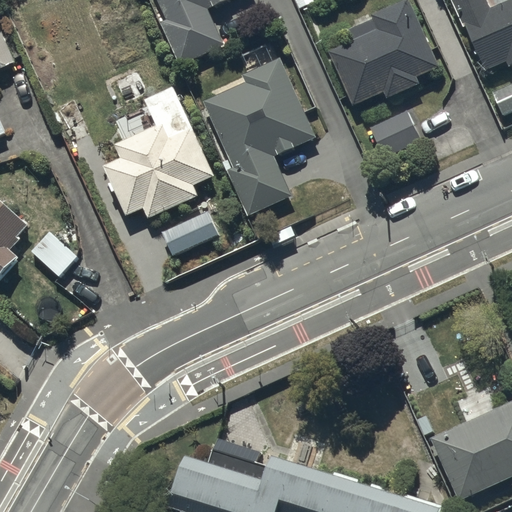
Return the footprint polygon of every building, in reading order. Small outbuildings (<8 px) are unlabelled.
[(229,0),(161,0),(169,17),(163,20),(182,63),(227,43),(211,8),(229,0)] [(441,64),(411,0),(401,0),(374,13),(376,17),(351,28),(355,39),(332,50),(357,104),(387,90),(390,97),(423,82),(419,74),(441,64)] [(490,0),(457,0),(488,68),(509,59),(511,64),(511,63),(511,0),(505,0),(493,6),(490,0)] [(0,133),(6,131),(0,116),(0,67),(15,61),(0,24),(0,133)] [(319,137),(282,57),(246,74),(249,80),(206,100),(236,164),(228,168),(250,215),(294,195),(276,157),(319,137)] [(111,74),(123,101),(151,89),(139,62),(111,74)] [(511,82),(492,92),(504,116),(511,112),(511,82)] [(106,163),(113,179),(110,181),(115,192),(118,190),(129,213),(145,206),(150,217),(200,193),(196,184),(217,174),(174,84),(147,97),(159,122),(117,142),(123,155),(106,163)] [(75,92),(52,102),(70,143),(74,141),(85,165),(106,156),(95,131),(93,132),(75,92)] [(409,109),(373,127),(388,157),(423,139),(409,109)] [(0,276),(20,254),(12,248),(22,237),(20,235),(31,223),(0,194),(0,276)] [(208,209),(164,230),(176,255),(219,234),(208,209)] [(51,230),(33,249),(61,275),(79,255),(51,230)] [(511,399),(433,436),(462,499),(511,475),(511,399)] [(438,511),(278,462),(275,473),(263,470),(266,458),(223,444),(213,479),(198,475),(186,511),(438,511)]
